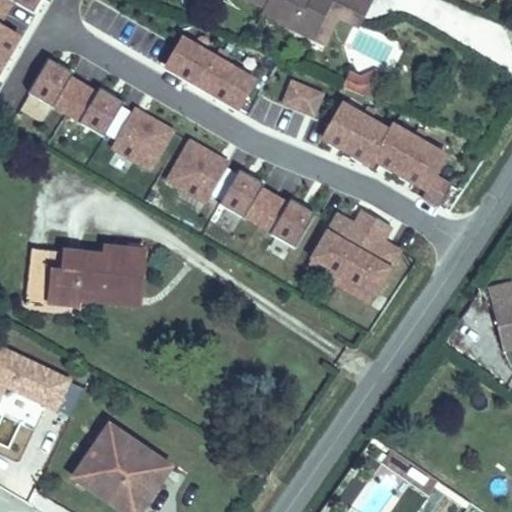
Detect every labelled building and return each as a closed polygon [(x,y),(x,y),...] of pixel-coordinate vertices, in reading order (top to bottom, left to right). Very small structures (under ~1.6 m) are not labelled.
[(8,0),(0,0),(0,10),(7,15),(14,3),(8,0)] [(8,0),(14,3),(33,14),(42,0),(41,0),(8,0)] [(42,0),(33,14),(36,16),(44,2),(42,0)] [(269,0),(265,8),(261,15),(314,40),(332,2),(343,7),(345,0),(269,0)] [(371,1),(369,0),(345,0),(343,7),(332,2),(314,40),(325,46),(338,18),(358,27),(371,1)] [(0,27),(0,54),(8,59),(19,38),(0,27)] [(389,64),(394,39),(355,31),(349,56),(389,64)] [(22,40),(19,38),(11,52),(14,54),(22,40)] [(219,61),(183,40),(166,68),(186,80),(199,87),(202,89),(219,61)] [(65,69),(48,60),(28,94),(54,109),(55,107),(67,114),(84,86),(70,79),(73,74),(65,69)] [(255,82),(219,61),(202,89),(207,91),(219,99),(239,110),(255,82)] [(361,94),(381,86),(375,72),(361,78),(350,74),(345,88),(361,94)] [(199,87),(186,80),(185,82),(197,90),(199,87)] [(284,104),(314,116),(322,96),(293,83),(284,104)] [(97,94),(84,86),(67,114),(80,122),(79,124),(104,138),(121,109),(124,104),(108,94),(99,89),(97,94)] [(395,91),(381,86),(361,94),(389,106),(395,91)] [(219,99),(207,91),(205,94),(218,101),(219,99)] [(368,119),(344,105),(324,140),(330,143),(341,149),(348,154),(368,119)] [(133,115),(121,109),(104,138),(116,145),(133,115)] [(151,171),(173,132),(136,111),(133,115),(116,145),(113,149),(151,171)] [(392,133),(368,119),(348,154),(352,156),(364,163),(372,167),(375,161),(392,133)] [(421,142),(395,127),(392,133),(375,161),(383,166),(394,172),(401,176),(421,142)] [(225,169),(228,164),(191,142),(168,181),(205,203),(208,199),(225,169)] [(447,157),(421,142),(401,176),(412,183),(427,191),(435,177),(447,157)] [(339,152),(341,149),(330,143),(328,146),(339,152)] [(362,165),(364,163),(352,156),(351,159),(362,165)] [(392,175),(394,172),(383,166),(381,168),(392,175)] [(237,176),(225,169),(208,199),(220,205),(237,176)] [(265,185),(248,176),(240,171),(237,176),(220,205),(245,220),(246,218),(259,226),(275,198),(262,190),(265,185)] [(249,173),(248,176),(265,185),(266,183),(249,173)] [(410,185),(412,183),(401,176),(399,179),(410,185)] [(452,187),(435,177),(427,191),(424,197),(440,207),(452,187)] [(440,207),(424,197),(422,200),(439,209),(440,207)] [(275,198),(259,226),(271,233),(270,235),(304,254),(324,220),(306,209),(291,200),(288,205),(275,198)] [(292,198),(291,200),(306,209),(308,207),(292,198)] [(344,278),(378,219),(364,211),(355,225),(338,215),(333,225),(313,259),(344,278)] [(392,227),(378,219),(344,278),(375,296),(401,252),(384,242),(392,227)] [(104,257),(49,251),(47,270),(52,270),(49,303),(78,306),(78,300),(79,291),(140,297),(145,252),(105,248),(104,257)] [(49,251),(32,249),(26,301),(49,303),(52,270),(47,270),(49,251)] [(344,278),(313,259),(308,268),(339,286),(344,278)] [(375,296),(344,278),(339,286),(370,304),(375,296)] [(140,297),(79,291),(78,300),(139,307),(140,297)] [(511,299),(491,304),(502,350),(511,347),(511,299)] [(69,417),(83,389),(0,349),(0,398),(5,387),(69,417)] [(53,450),(67,416),(47,409),(34,443),(53,450)] [(162,464),(109,428),(78,474),(131,510),(162,464)] [(138,511),(169,468),(162,464),(131,510),(78,474),(75,479),(124,511),(138,511)] [(429,496),(435,488),(421,479),(416,487),(429,496)]
